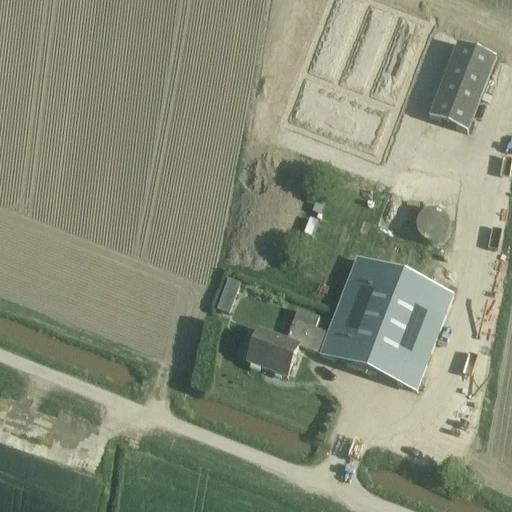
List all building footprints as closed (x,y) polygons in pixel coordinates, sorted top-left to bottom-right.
[(361,0),(347,0),(307,116),(399,150),(445,31),(361,0)] [(466,136),(494,61),(457,47),(428,122),(466,136)] [(434,249),(438,248),(442,246),(445,243),(447,240),(449,236),(450,232),(449,228),(448,225),(446,221),(443,218),(439,216),(435,215),(431,215),(427,216),(424,218),(420,220),(418,224),(416,227),(416,231),(416,235),(418,239),(420,243),(423,245),(426,248),(430,249),(434,249)] [(416,396),(452,300),(357,263),(329,338),(315,333),(320,321),(297,313),(286,344),(259,334),(247,366),(286,381),(297,351),(416,396)] [(223,294),(216,312),(229,317),(240,286),(235,284),(228,282),(227,282),(223,294)]
